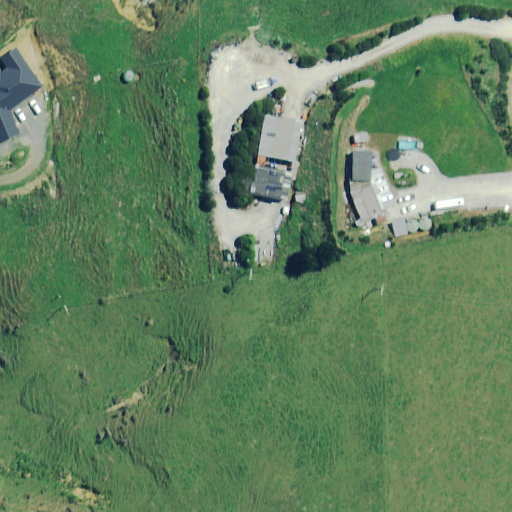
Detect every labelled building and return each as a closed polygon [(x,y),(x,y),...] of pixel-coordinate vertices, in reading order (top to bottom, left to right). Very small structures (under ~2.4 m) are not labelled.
[(0,140),(18,132),(11,109),(43,86),(18,47),(1,57),(7,69),(1,72),(0,71),(0,140)] [(259,155),(294,162),(302,121),(268,114),(259,155)] [(353,153),(352,181),(370,182),(372,154),(353,153)] [(255,165),(250,192),(287,200),(291,179),(284,177),(286,171),(255,165)] [(368,188),(350,195),(360,222),(369,218),(367,213),(376,210),(368,188)] [(399,210),(402,219),(415,215),(412,206),(399,210)] [(402,219),(399,210),(388,213),(390,222),(402,219)]
